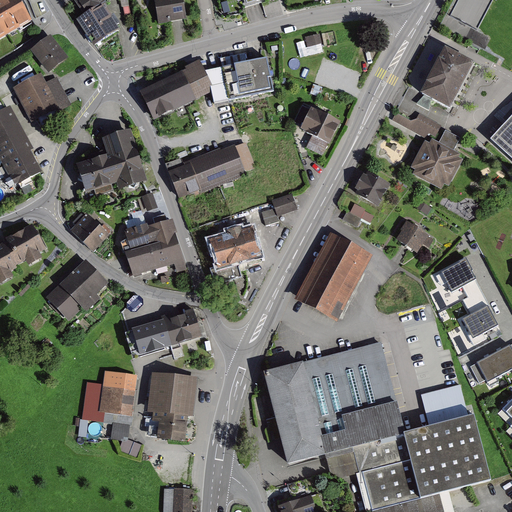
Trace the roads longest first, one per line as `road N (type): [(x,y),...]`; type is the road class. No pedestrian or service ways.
road 1 (secondary): [(418,23),(247,355)]
road 2 (unclassified): [(113,82),(144,127),(206,301)]
road 3 (residential): [(214,44),(349,12),(383,10),(418,23)]
road 4 (residential): [(46,206),(81,251),(112,273),(206,301)]
road 5 (residential): [(113,82),(63,150),(46,206)]
